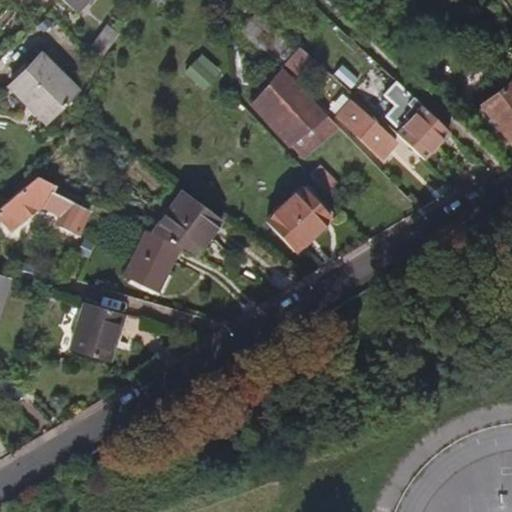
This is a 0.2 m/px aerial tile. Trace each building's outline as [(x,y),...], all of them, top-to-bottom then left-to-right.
[(139,25),(147,7),(134,2),(126,19),(139,25)] [(229,30),(271,68),(275,63),(287,48),(237,3),(224,18),(234,25),(229,30)] [(102,76),(63,41),(35,72),(74,107),(102,76)] [(286,73),(299,57),(287,48),(275,63),(286,73)] [(215,69),(197,53),(192,59),(209,75),(215,69)] [(209,75),(192,59),(181,70),(200,88),(211,76),(209,75)] [(271,68),(248,98),(283,144),(286,143),(298,158),(336,127),(286,73),(275,63),(271,68)] [(343,86),(330,74),(326,78),(339,90),(343,86)] [(441,130),(388,81),(377,94),(391,107),(381,118),(395,131),(390,137),(415,159),(441,130)] [(511,145),(511,83),(482,106),(511,145)] [(389,146),(357,115),(343,129),(376,160),(389,146)] [(333,181),(316,163),(305,174),(323,192),(333,181)] [(74,232),(85,210),(47,192),(50,185),(34,177),(2,206),(0,207),(0,227),(6,235),(37,207),(59,218),(56,223),(74,232)] [(294,251),(328,215),(298,186),(263,223),(294,251)] [(175,247),(195,257),(220,222),(178,191),(149,234),(175,247)] [(153,293),(175,247),(149,234),(144,231),(121,278),(153,293)] [(35,279),(38,267),(22,264),(19,276),(35,279)] [(104,361),(120,313),(82,301),(66,348),(104,361)] [(17,394),(4,376),(0,378),(0,397),(4,403),(17,394)]
